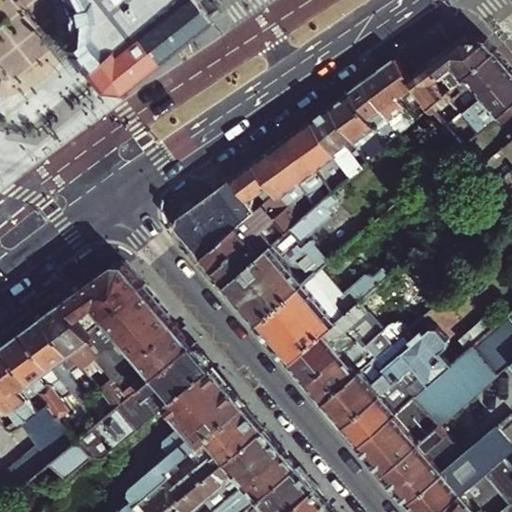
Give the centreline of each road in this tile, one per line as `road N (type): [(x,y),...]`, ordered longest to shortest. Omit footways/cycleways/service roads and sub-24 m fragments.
road 1 (secondary): [(127,210),(382,511)]
road 2 (secondary): [(285,67),(109,187)]
road 3 (secondary): [(127,210),(301,89)]
road 4 (secondary): [(301,89),(435,0)]
road 5 (secondary): [(17,291),(127,210)]
road 6 (secondary): [(109,187),(0,268)]
